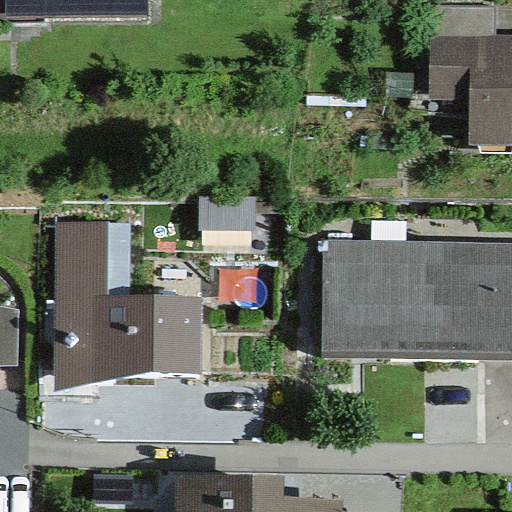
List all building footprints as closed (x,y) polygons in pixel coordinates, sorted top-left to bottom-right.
[(7,0),(8,35),(163,33),(162,0),(7,0)] [(494,18),(432,21),(436,110),(471,109),(474,168),(511,166),(511,40),(495,42),(494,18)] [(511,247),(313,245),(311,370),(511,372),(511,247)] [(138,254),(61,255),(63,405),(214,403),(212,292),(139,294),(138,254)] [(372,511),(373,501),(169,496),(168,511),(372,511)]
